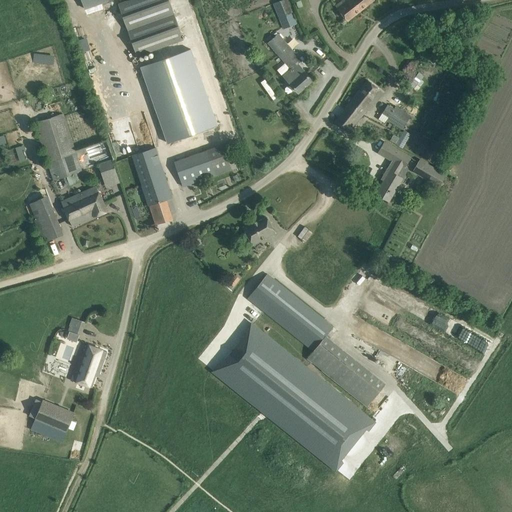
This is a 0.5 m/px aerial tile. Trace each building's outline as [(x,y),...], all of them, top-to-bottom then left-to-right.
[(81,0),(84,9),(108,0),(81,0)] [(169,0),(128,0),(119,3),(137,56),(183,40),(169,0)] [(292,13),(286,0),(282,0),(273,4),(279,18),(292,13)] [(373,0),(343,0),(336,6),(348,21),(373,0)] [(297,33),(289,33),(290,45),(298,44),(297,33)] [(302,60),(295,53),(278,34),(268,42),(291,69),(284,75),(291,83),(290,83),(298,92),(312,80),(297,64),(302,60)] [(169,148),(218,131),(192,56),(143,73),(169,148)] [(265,79),(260,82),(273,99),(277,96),(265,79)] [(365,115),(383,92),(368,80),(335,122),(348,132),(364,114),(365,115)] [(388,117),(387,119),(402,129),(411,116),(395,106),(394,108),(388,105),(382,113),(388,117)] [(82,171),(63,114),(35,123),(54,180),(82,171)] [(399,140),(402,141),(405,143),(410,134),(404,130),(399,140)] [(117,159),(139,151),(133,136),(111,144),(117,159)] [(384,180),(376,194),(384,199),(389,201),(395,191),(400,183),(402,178),(408,170),(404,167),(410,157),(393,147),(385,142),(378,152),(392,160),(397,163),(391,171),(390,170),(384,180)] [(0,155),(3,167),(27,159),(23,144),(8,149),(6,143),(0,144),(0,155)] [(232,169),(223,144),(174,161),(183,186),(232,169)] [(156,147),(132,155),(148,205),(150,205),(156,224),(172,218),(166,200),(172,198),(156,147)] [(111,159),(97,164),(101,175),(115,170),(111,159)] [(426,162),(418,175),(433,184),(441,171),(426,162)] [(95,185),(83,191),(74,196),(73,195),(64,199),(61,201),(68,217),(73,226),(107,210),(103,201),(95,185)] [(43,242),(47,241),(63,234),(59,225),(47,196),(29,203),(36,219),(34,220),(40,233),(43,242)] [(243,227),(252,243),(259,239),(260,241),(275,232),(266,217),(255,223),(254,221),(243,227)] [(305,241),(312,232),(303,226),(297,235),(305,241)] [(386,264),(390,266),(390,265),(396,268),(401,260),(387,252),(384,257),(385,258),(382,262),(385,264),(386,264)] [(268,273),(247,299),(313,352),(326,335),(334,327),(268,273)] [(234,274),(227,284),(233,287),(239,278),(234,274)] [(416,285),(421,276),(417,274),(412,283),(416,285)] [(71,331),(70,336),(78,339),(84,321),(71,317),(67,330),(71,331)] [(253,325),(215,372),(336,469),(343,462),(341,460),(366,429),(368,430),(374,422),(253,325)] [(107,351),(97,348),(87,344),(83,357),(80,356),(72,380),(91,387),(96,373),(99,374),(107,351)] [(62,442),(74,413),(43,400),(43,401),(36,398),(29,415),(36,418),(31,429),(62,442)]
